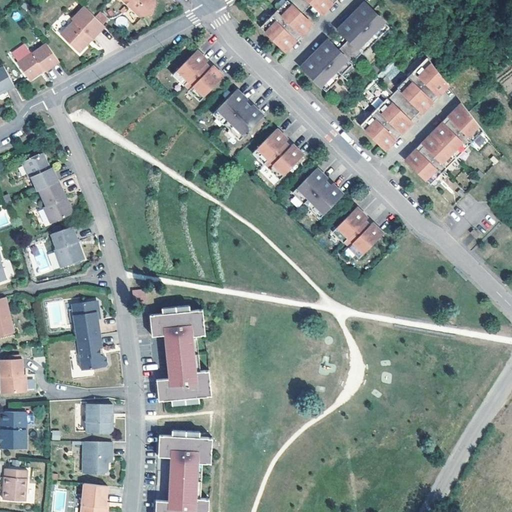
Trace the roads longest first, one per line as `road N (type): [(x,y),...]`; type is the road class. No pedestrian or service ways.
road 1 (residential): [(48,97),(93,194),(116,270),(134,391),(130,511)]
road 2 (residential): [(511,306),(420,224),(209,8)]
road 3 (residential): [(48,97),(209,8)]
road 4 (unclassified): [(511,376),(432,511)]
